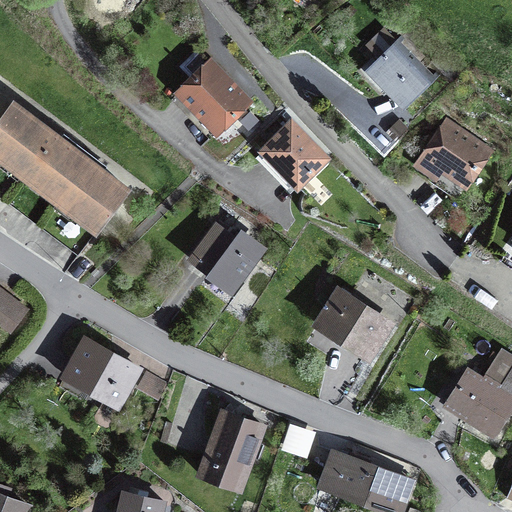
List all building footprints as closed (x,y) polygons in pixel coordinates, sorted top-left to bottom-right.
[(398,40),(368,69),(404,106),(434,78),(398,40)] [(179,92),(217,132),(248,101),(210,62),(179,92)] [(0,119),(0,192),(79,253),(128,190),(12,103),(0,119)] [(407,127),(399,119),(387,131),(395,140),(407,127)] [(262,150),(297,186),(326,158),(291,122),(262,150)] [(447,123),(416,168),(457,196),(488,151),(447,123)] [(217,227),(205,243),(206,244),(195,260),(232,289),(262,248),(240,232),(235,239),(217,227)] [(511,243),(501,259),(511,266),(511,243)] [(339,290),(318,324),(368,357),(390,323),(339,290)] [(3,292),(0,294),(0,321),(11,330),(26,310),(3,292)] [(85,338),(64,375),(118,406),(139,369),(117,356),(118,354),(110,349),(108,351),(85,338)] [(446,404),(494,434),(511,406),(511,371),(501,389),(484,378),(483,380),(468,370),(446,404)] [(165,384),(146,373),(139,386),(158,397),(165,384)] [(263,425),(223,410),(200,474),(240,489),(251,459),(252,460),(259,443),(257,442),(263,425)] [(306,466),(316,438),(293,429),(283,457),(306,466)] [(397,511),(410,479),(334,451),(322,485),(392,511),(397,511)] [(0,511),(23,511),(27,505),(3,496),(6,488),(0,485),(0,511)] [(123,491),(118,511),(161,511),(164,501),(123,491)]
